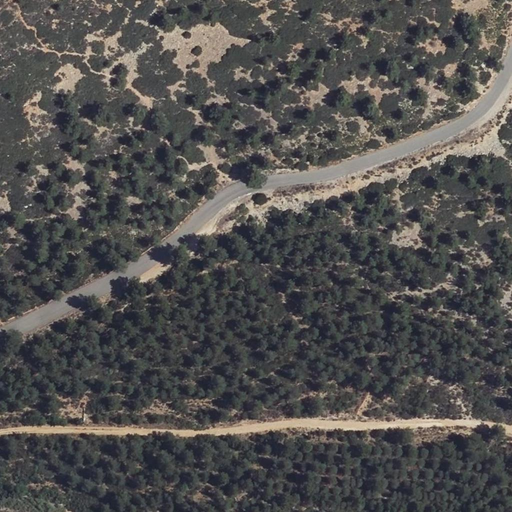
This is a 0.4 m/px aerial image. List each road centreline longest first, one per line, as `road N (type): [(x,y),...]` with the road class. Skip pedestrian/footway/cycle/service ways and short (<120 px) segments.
road 1 (unclassified): [(511,60),(486,106),(449,130),(352,165),(246,187),(142,263),(0,335)]
road 2 (track): [(511,427),(0,431)]
